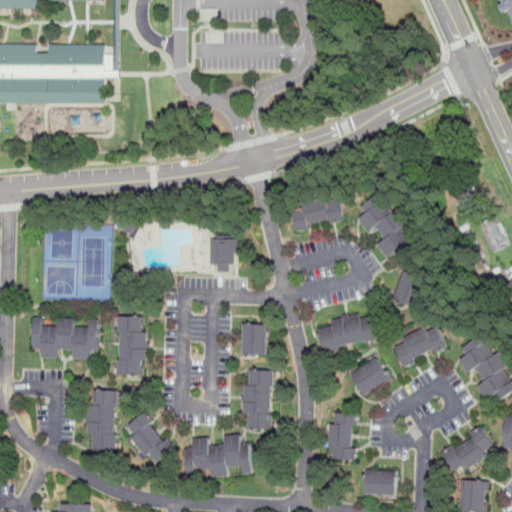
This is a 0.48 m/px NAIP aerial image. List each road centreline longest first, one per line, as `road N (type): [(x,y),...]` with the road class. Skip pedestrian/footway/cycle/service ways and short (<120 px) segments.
road 1 (residential): [(351,511),(152,500),(28,443),(10,419),(6,395),(9,190)]
road 2 (residential): [(473,71),(352,129),(258,162),(0,190)]
road 3 (residential): [(258,162),(304,368),(304,506)]
road 4 (tertiary): [(511,157),(440,0)]
